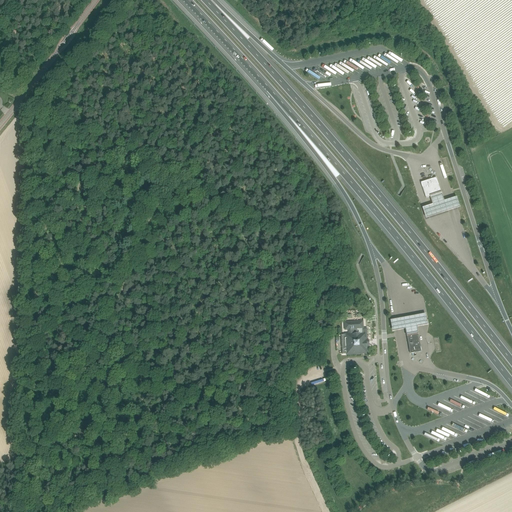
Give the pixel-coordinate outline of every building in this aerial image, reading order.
[(397,64),(399,61),(388,54),(386,56),(397,64)] [(328,67),(327,70),(338,77),(340,74),(328,67)] [(431,199),(432,199),(441,195),(442,195),(442,194),(438,183),(437,181),(426,184),(430,197),(431,199)] [(442,195),(431,199),(433,205),(423,209),(427,219),(460,208),(457,198),(444,202),(442,195)] [(426,315),(391,321),(393,333),(407,330),(408,334),(416,333),(416,331),(418,331),(418,327),(427,325),(426,315)] [(341,335),(342,353),(342,354),(346,354),(346,355),(368,354),(367,347),(368,347),(368,339),(367,328),(364,328),(363,321),(344,322),(344,331),(348,330),(348,333),(345,333),(345,334),(341,335)] [(407,334),(407,336),(409,346),(410,353),(421,351),(418,334),(418,333),(417,333),(407,334)]
